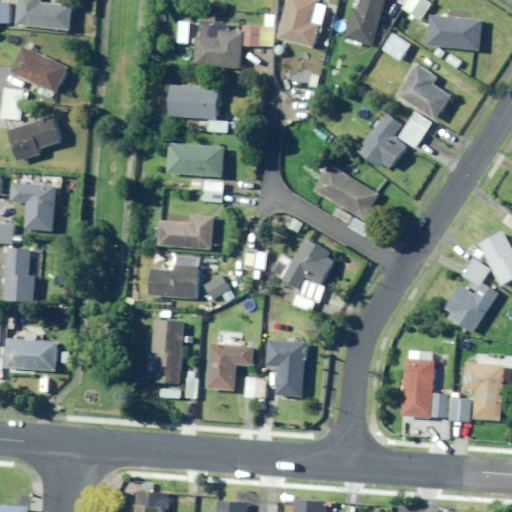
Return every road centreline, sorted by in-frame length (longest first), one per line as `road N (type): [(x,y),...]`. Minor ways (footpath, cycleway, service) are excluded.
road 1 (residential): [(82,446),(348,465)]
road 2 (residential): [(403,269),(364,331),(348,465)]
road 3 (residential): [(511,101),(403,269)]
road 4 (residential): [(348,465),(511,476)]
road 5 (residential): [(266,195),(403,269)]
